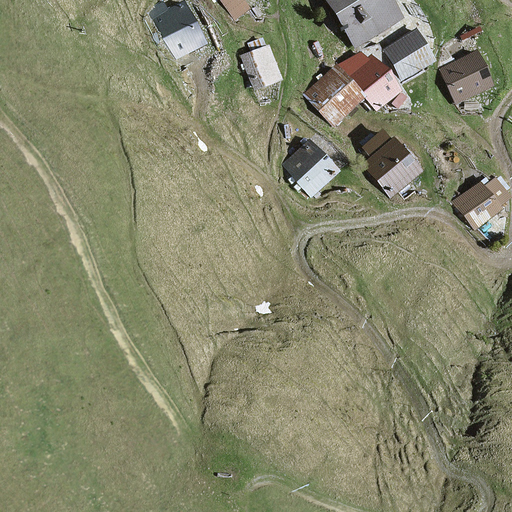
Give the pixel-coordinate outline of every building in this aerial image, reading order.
[(206,43),(184,0),(183,0),(159,12),(181,55),(206,43)] [(225,0),(239,16),(250,8),(244,0),(225,0)] [(401,15),(391,0),(329,0),(357,43),(401,15)] [(433,62),(416,31),(387,47),(404,78),(433,62)] [(401,92),(378,45),(350,59),(374,105),(401,92)] [(282,79),(270,46),(244,55),(256,89),(282,79)] [(490,86),(475,52),(441,67),(457,102),(490,86)] [(362,97),(335,68),(307,93),(334,123),(362,97)] [(420,171),(394,140),(391,142),(383,133),(367,146),(376,157),(366,165),(392,195),(420,171)] [(337,171),(310,142),(286,164),(314,193),(337,171)] [(483,189),(479,184),(456,201),(477,227),(501,209),(497,205),(506,198),(493,181),(483,189)]
